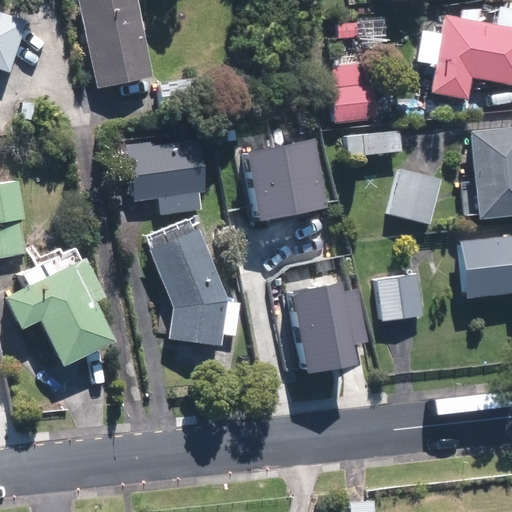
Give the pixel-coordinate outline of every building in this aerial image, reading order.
[(155,73),(137,0),(76,0),(96,86),(155,73)] [(443,17),(441,31),(419,28),(415,59),(437,62),(433,92),(469,97),(472,76),(511,80),(511,6),(499,5),(497,24),(479,21),(480,7),(461,5),(460,19),(443,17)] [(0,67),(11,70),(26,19),(0,10),(0,67)] [(368,94),(367,54),(332,55),(333,120),(377,120),(377,94),(368,94)] [(30,124),(32,107),(17,105),(14,121),(30,124)] [(292,110),(294,136),(313,135),(311,109),(292,110)] [(511,132),(459,138),(466,212),(457,212),(456,207),(429,209),(436,183),(394,171),(382,216),(423,227),(425,223),(431,222),(431,225),(459,223),(459,221),(467,220),(467,225),(511,220),(511,132)] [(341,160),(394,155),(392,134),(339,139),(341,160)] [(164,136),(143,139),(144,146),(124,149),(125,154),(120,155),(127,205),(151,202),(153,219),(192,215),(190,198),(196,197),(189,146),(165,149),(164,136)] [(255,203),(253,195),(249,163),(218,167),(224,207),(255,203)] [(11,183),(0,184),(0,258),(19,255),(13,220),(17,220),(11,183)] [(216,304),(187,235),(182,237),(179,230),(141,246),(144,252),(138,255),(164,315),(159,344),(210,352),(212,338),(230,340),(234,306),(216,304)] [(275,254),(240,258),(245,301),(284,297),(289,344),(344,339),(338,279),(327,281),(323,246),(317,246),(316,231),(274,236),(275,254)] [(505,299),(507,318),(511,317),(511,240),(447,247),(453,304),(505,299)] [(65,250),(13,277),(18,289),(0,297),(0,306),(12,331),(30,322),(53,368),(101,343),(81,304),(91,299),(65,250)] [(372,324),(414,318),(417,318),(411,275),(367,281),(372,324)] [(375,511),(375,497),(348,498),(348,511),(375,511)]
